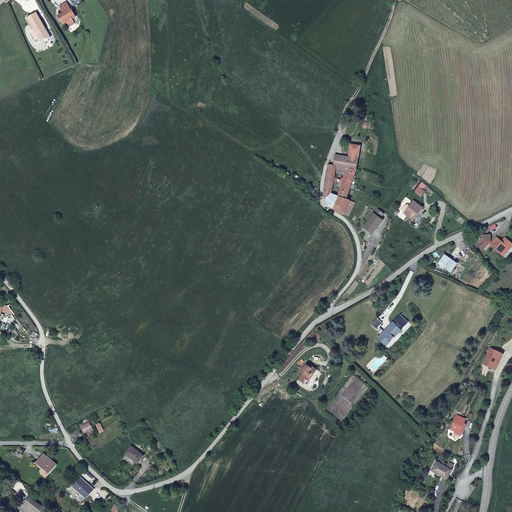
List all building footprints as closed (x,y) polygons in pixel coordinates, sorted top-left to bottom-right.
[(73,16),(65,2),(57,6),(61,14),(57,16),(59,21),(63,20),(66,25),(73,21),(70,18),(73,16)] [(25,18),(32,29),(36,36),(40,33),(43,38),(47,38),(48,37),(34,12),(25,18)] [(25,18),(22,20),(28,31),(32,29),(25,18)] [(350,184),(353,186),(355,183),(352,182),(356,171),(360,147),(351,145),(348,157),(337,155),(335,166),(335,169),(341,170),(342,168),(348,169),(343,180),(345,181),(350,184)] [(337,181),(338,177),(335,176),(329,173),(327,180),(333,183),(334,180),(337,181)] [(331,193),(333,183),(327,180),(325,190),(331,193)] [(332,206),(341,213),(347,197),(346,196),(350,184),(345,181),(343,180),(338,193),(332,206)] [(434,191),(422,183),(416,191),(423,196),(426,191),(431,195),(434,191)] [(332,206),(338,193),(331,193),(324,196),(329,203),(332,206)] [(346,217),(353,201),(347,197),(341,213),(346,217)] [(406,214),(415,220),(423,207),(414,202),(406,214)] [(378,208),(363,226),(370,232),(375,227),(376,228),(383,220),(380,218),(384,213),(378,208)] [(496,252),(500,255),(504,250),(506,252),(510,247),(504,241),(500,245),(498,243),(493,238),(489,243),(486,240),(485,235),(477,236),(475,238),(476,243),(473,246),(479,251),(485,245),(494,253),(496,252)] [(457,267),(444,258),(438,266),(451,275),(457,267)] [(36,328),(17,302),(10,307),(14,315),(19,326),(30,335),(32,333),(35,336),(37,335),(38,334),(36,332),(36,328)] [(10,307),(0,306),(0,309),(0,310),(14,315),(10,307)] [(404,317),(399,310),(398,309),(392,315),(394,317),(392,318),(390,316),(380,324),(377,321),(374,324),(376,327),(377,328),(374,330),(380,338),(397,324),(395,322),(397,321),(398,322),(404,317)] [(372,322),(379,316),(375,311),(368,317),(372,322)] [(491,364),(496,354),(483,348),(476,364),(485,369),(488,363),(491,364)] [(299,377),(301,379),(303,375),(301,375),(304,370),(306,371),(308,367),(302,363),(301,364),(297,361),(292,368),(294,369),(290,376),(297,380),(299,377)] [(448,419),(442,434),(446,436),(444,442),(446,443),(453,440),(458,429),(456,428),(458,423),(448,419)] [(95,430),(91,423),(82,428),(86,435),(95,430)] [(132,446),(125,454),(138,464),(144,456),(132,446)] [(58,465),(43,453),(37,462),(51,473),(58,465)] [(434,478),(442,482),(447,473),(445,472),(448,468),(443,465),(441,470),(430,463),(426,471),(434,476),(434,478)] [(81,477),(73,485),(86,497),(94,489),(81,477)] [(32,511),(38,511),(42,507),(29,497),(20,507),(26,511),(28,511),(30,510),(32,511)]
